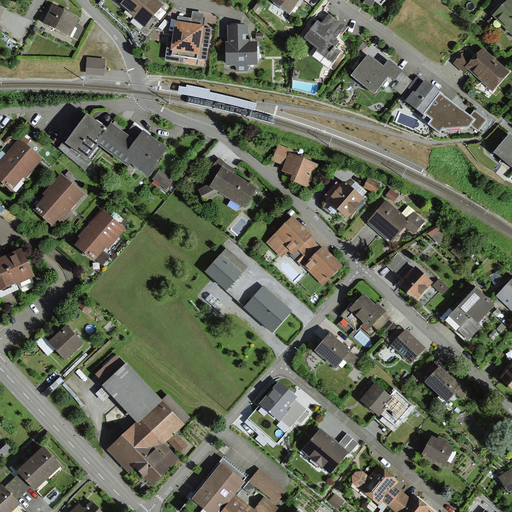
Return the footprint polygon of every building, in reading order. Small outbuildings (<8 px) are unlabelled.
[(113,0),(135,18),(134,19),(144,28),(163,6),(155,0),(113,0)] [(274,0),(272,3),(289,15),(300,0),(274,0)] [(387,0),(366,0),(364,3),(370,7),(374,2),(382,8),(387,0)] [(511,0),(508,0),(488,22),(494,28),(499,23),(511,34),(511,0)] [(80,20),(53,6),(43,25),(69,38),(70,37),(78,41),(84,28),(77,25),(80,20)] [(191,20),(177,17),(173,44),(168,43),(165,60),(184,63),(185,57),(207,61),(212,30),(205,29),(205,27),(202,27),(204,14),(193,12),(191,20)] [(348,29),(328,15),(321,25),(317,22),(303,41),(316,51),(315,52),(333,65),(341,55),(335,51),(341,44),(336,40),(342,32),(345,34),(348,29)] [(249,26),(229,26),(229,43),(226,43),(226,67),(237,67),(237,72),(248,72),(247,67),(258,67),(257,42),(249,43),(249,26)] [(473,60),(464,52),(453,64),(464,74),(467,71),(492,92),(509,73),(481,50),(473,60)] [(384,67),(370,56),(352,78),(375,96),(389,77),(395,82),(396,80),(399,83),(394,89),(402,96),(413,82),(402,73),(403,72),(389,60),(384,67)] [(106,58),(87,57),(86,75),(105,76),(106,58)] [(423,84),(416,79),(404,97),(408,100),(405,104),(423,117),(424,116),(432,121),(428,126),(440,134),(443,130),(445,131),(469,130),(471,128),(475,121),(470,117),(424,82),(423,84)] [(180,86),(178,94),(216,101),(254,111),(257,103),(209,92),(210,90),(188,85),(188,88),(180,86)] [(478,132),(488,121),(474,112),(470,117),(475,121),(471,128),(478,132)] [(58,149),(85,170),(91,162),(89,161),(99,148),(128,169),(131,166),(148,179),(158,166),(156,165),(167,151),(148,136),(149,134),(135,124),(126,136),(111,126),(106,132),(87,118),(67,144),(64,141),(58,149)] [(511,138),(510,136),(494,156),(511,169),(511,138)] [(42,160),(18,139),(0,160),(0,182),(12,192),(23,179),(25,181),(42,160)] [(290,150),(279,145),(272,161),(283,165),(280,173),(292,178),(291,182),(309,189),(318,166),(289,154),(290,150)] [(211,186),(210,184),(199,191),(204,201),(217,193),(244,209),(257,190),(227,172),(230,168),(220,159),(208,173),(216,180),(211,186)] [(174,180),(161,169),(152,179),(166,191),(174,180)] [(62,223),(85,195),(60,175),(44,195),(46,197),(34,212),(53,227),(58,220),(62,223)] [(376,194),(380,184),(367,179),(363,188),(376,194)] [(365,201),(344,183),(341,186),(338,182),(324,197),(324,209),(334,217),(338,213),(348,221),(365,201)] [(399,196),(392,189),(386,196),(394,202),(399,196)] [(426,222),(414,212),(408,220),(386,202),(367,224),(392,245),(406,229),(414,236),(426,222)] [(126,230),(102,209),(78,236),(81,239),(75,247),(94,263),(105,249),(108,251),(126,230)] [(313,237),(292,217),(266,244),(282,258),(289,251),(294,256),(299,251),(311,239),(313,237)] [(442,241),(448,231),(436,225),(430,234),(442,241)] [(320,248),(311,239),(299,251),(302,254),(296,260),(299,264),(305,257),(308,260),(320,248)] [(475,252),(461,240),(452,252),(460,259),(465,253),(471,257),(475,252)] [(323,246),(320,248),(308,260),(302,266),(323,287),(344,266),(323,246)] [(4,257),(17,286),(35,278),(21,249),(4,257)] [(225,292),(248,268),(227,249),(205,273),(225,292)] [(415,269),(398,253),(386,266),(403,282),(415,269)] [(0,258),(0,293),(17,286),(4,257),(0,258)] [(417,302),(433,284),(416,268),(415,269),(403,282),(399,286),(417,302)] [(449,289),(439,279),(433,286),(442,295),(449,289)] [(511,279),(496,297),(511,311),(511,279)] [(495,306),(472,285),(440,319),(466,344),(482,327),(478,324),(495,306)] [(292,313),(263,287),(244,308),(272,334),(292,313)] [(221,304),(210,295),(206,300),(217,309),(221,304)] [(364,295),(349,310),(348,310),(341,317),(358,332),(362,327),(368,333),(373,327),(379,332),(389,321),(390,319),(385,314),(386,312),(377,304),(375,306),(364,295)] [(386,339),(397,327),(389,321),(379,332),(378,332),(386,339)] [(83,344),(67,327),(48,344),(64,361),(83,344)] [(387,341),(392,346),(404,334),(398,328),(387,341)] [(494,330),(489,337),(493,340),(499,334),(494,330)] [(411,365),(426,350),(406,331),(404,334),(392,346),(411,365)] [(351,352),(330,334),(315,352),(336,370),(344,360),(351,366),(357,359),(350,353),(351,352)] [(164,402),(118,354),(95,377),(105,388),(97,396),(103,403),(111,395),(139,424),(109,453),(130,474),(134,469),(152,487),(178,461),(165,447),(169,444),(179,455),(187,447),(175,435),(191,420),(169,397),(164,402)] [(511,360),(504,369),(507,372),(500,380),(511,390),(511,360)] [(460,386),(434,363),(425,373),(431,378),(424,385),(448,406),(458,394),(463,399),(470,391),(462,384),(460,386)] [(304,401),(280,381),(260,405),(283,425),(304,401)] [(399,413),(398,412),(403,400),(392,395),(391,398),(372,383),(365,391),(368,394),(361,403),(377,416),(375,419),(387,429),(399,413)] [(275,445),(287,431),(259,406),(247,420),(275,445)] [(339,444),(321,429),(302,452),(310,459),(309,461),(319,470),(321,468),(330,476),(349,455),(350,455),(359,444),(347,434),(339,444)] [(437,441),(431,438),(422,456),(446,468),(455,449),(449,447),(451,443),(439,437),(437,441)] [(29,460),(48,480),(62,467),(43,447),(29,460)] [(48,480),(29,460),(17,471),(20,474),(31,486),(35,491),(48,480)] [(246,484),(222,465),(193,502),(204,511),(223,511),(236,496),(246,484)] [(352,477),(352,484),(380,506),(383,502),(389,507),(401,492),(396,487),(399,483),(378,466),(368,478),(362,472),(355,472),(352,477)] [(286,492),(260,470),(245,489),(251,494),(256,487),(277,504),(286,492)] [(511,470),(499,478),(509,494),(511,492),(511,470)] [(31,486),(20,474),(5,488),(16,500),(31,486)] [(0,487),(0,510),(1,511),(13,511),(20,505),(16,500),(5,488),(2,486),(0,487)] [(410,498),(401,492),(389,507),(394,511),(433,511),(413,495),(410,498)] [(344,503),(335,495),(329,502),(338,510),(344,503)] [(256,511),(255,511),(236,496),(223,511),(256,511)] [(276,511),(278,510),(264,499),(255,511),(256,511),(276,511)] [(83,509),(79,505),(70,511),(100,511),(91,502),(83,509)]
